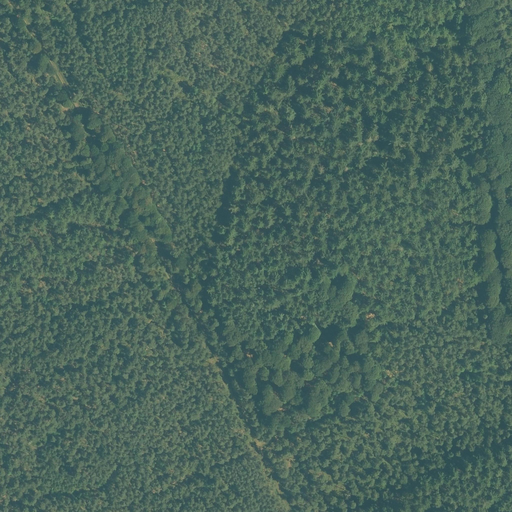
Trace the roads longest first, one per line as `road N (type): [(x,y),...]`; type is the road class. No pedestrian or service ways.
road 1 (track): [(10,0),(113,166),(261,445)]
road 2 (track): [(511,330),(261,445)]
road 3 (tertiary): [(511,209),(476,0)]
road 4 (track): [(332,511),(511,429)]
road 5 (track): [(167,265),(0,339)]
road 6 (track): [(261,445),(112,511)]
road 7 (track): [(0,218),(113,166)]
